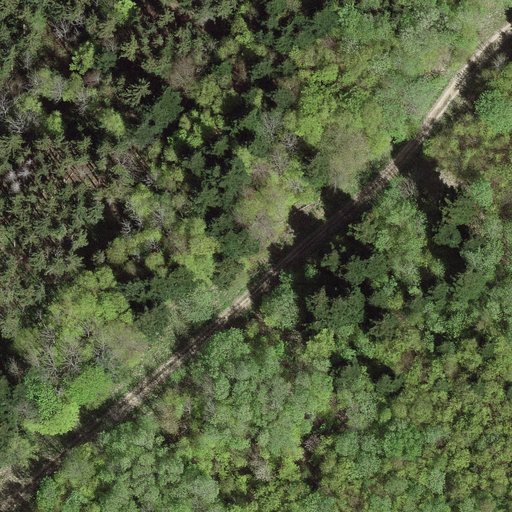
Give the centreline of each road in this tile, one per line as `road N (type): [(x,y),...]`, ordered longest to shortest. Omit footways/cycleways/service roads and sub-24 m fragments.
road 1 (track): [(4,511),(282,266),(418,136),(433,105),(511,30)]
road 2 (track): [(0,372),(68,301),(156,185),(241,29)]
